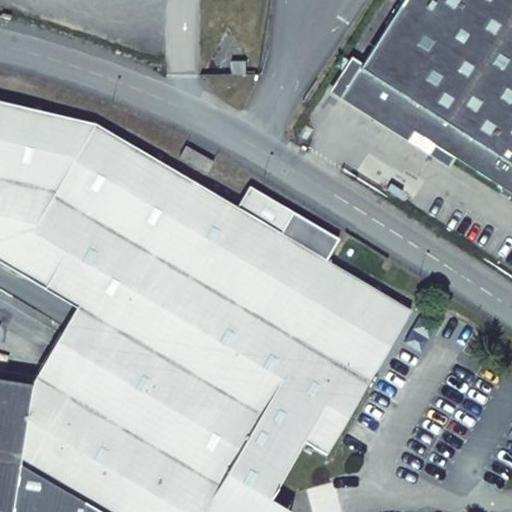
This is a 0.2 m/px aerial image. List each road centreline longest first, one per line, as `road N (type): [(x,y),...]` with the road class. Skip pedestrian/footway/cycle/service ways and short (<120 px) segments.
road 1 (residential): [(511,315),(262,152),(131,89),(0,46)]
road 2 (unknown): [(439,355),(364,500)]
road 3 (unknown): [(511,492),(364,500)]
